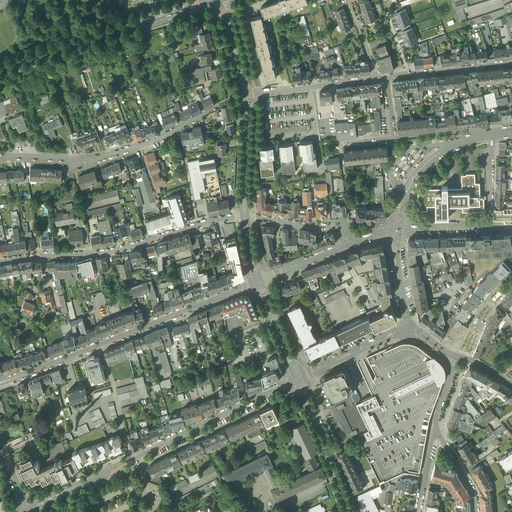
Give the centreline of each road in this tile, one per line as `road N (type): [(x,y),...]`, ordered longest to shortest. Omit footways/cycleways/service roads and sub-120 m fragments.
road 1 (residential): [(298,379),(27,511)]
road 2 (residential): [(0,385),(259,283)]
road 3 (residential): [(0,261),(119,250),(245,218)]
road 4 (residential): [(0,157),(99,158),(147,144),(220,104)]
road 5 (primary): [(208,0),(0,68)]
road 6 (residential): [(259,283),(396,228)]
road 7 (secondary): [(298,379),(347,511)]
road 8 (residential): [(396,228),(403,197),(426,162),(484,134)]
road 9 (residential): [(377,78),(246,93)]
road 10 (residential): [(511,63),(386,77)]
road 11 (secondary): [(246,93),(245,218)]
road 12 (residential): [(511,387),(418,330),(406,331)]
road 13 (residential): [(406,331),(448,364),(438,430)]
